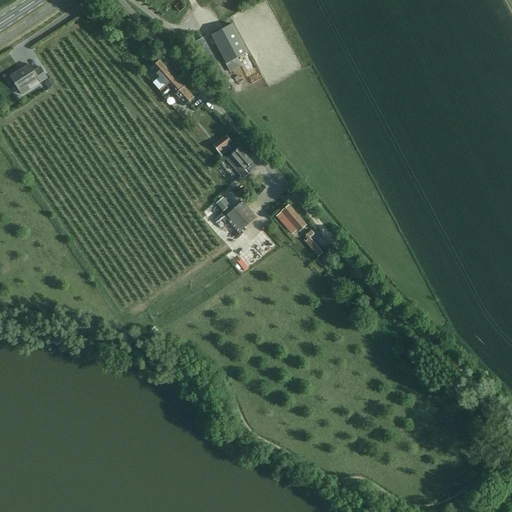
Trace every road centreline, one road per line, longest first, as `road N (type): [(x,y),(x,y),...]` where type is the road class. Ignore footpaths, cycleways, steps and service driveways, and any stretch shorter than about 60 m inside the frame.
road 1 (unclassified): [(121,0),(338,249)]
road 2 (track): [(338,249),(511,420)]
